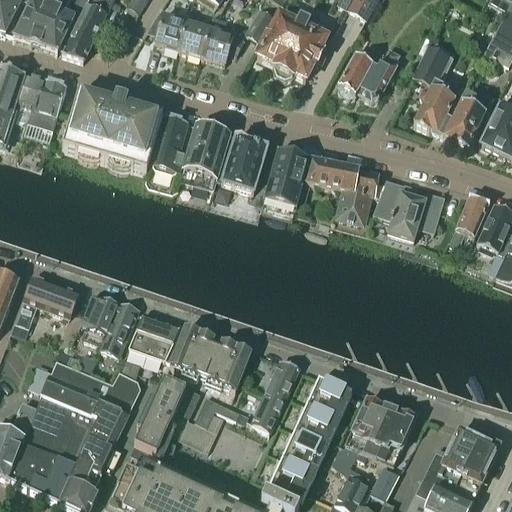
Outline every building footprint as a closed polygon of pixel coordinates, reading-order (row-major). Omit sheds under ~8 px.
[(0,0),(0,43),(4,45),(5,42),(13,45),(11,48),(13,48),(32,8),(37,0),(0,0)] [(64,64),(81,31),(61,21),(69,7),(54,0),(37,0),(32,8),(13,48),(56,61),(57,59),(62,61),(61,63),(64,64)] [(81,31),(64,64),(82,70),(114,5),(103,0),(98,0),(98,2),(96,4),(81,31)] [(133,0),(124,16),(136,24),(151,0),(150,0),(133,0)] [(213,18),(218,11),(200,0),(197,0),(194,6),(213,18)] [(200,0),(218,11),(224,0),(200,0)] [(260,0),(281,13),(287,4),(281,0),(260,0)] [(356,0),(346,18),(365,29),(381,0),(356,0)] [(328,37),(282,15),(278,25),(277,24),(265,48),(264,47),(255,65),(274,74),(272,78),(274,84),(284,89),(290,87),(292,83),(304,89),(313,71),(315,72),(320,61),(318,60),(325,47),(324,46),(328,37)] [(511,19),(507,16),(501,26),(511,32),(511,19)] [(259,50),(273,26),(259,17),(244,42),(259,50)] [(153,52),(178,59),(186,30),(189,23),(172,18),(162,23),(153,52)] [(511,32),(501,26),(496,36),(511,45),(511,32)] [(234,64),(242,49),(232,44),(222,41),(225,31),(211,27),(208,37),(200,66),(224,73),(227,61),(234,64)] [(200,66),(208,37),(186,30),(178,59),(200,66)] [(511,45),(496,36),(490,46),(502,53),(511,58),(511,45)] [(490,46),(485,56),(497,63),(502,53),(490,46)] [(441,145),(442,146),(463,102),(452,97),(449,98),(439,94),(435,92),(438,86),(441,87),(451,66),(447,64),(443,62),(445,59),(443,55),(435,51),(431,52),(430,56),(426,54),(411,84),(426,92),(427,95),(421,97),(418,103),(420,110),(423,111),(412,133),(428,141),(428,140),(431,141),(431,144),(437,147),(441,145)] [(511,58),(502,53),(497,63),(509,70),(511,65),(511,58)] [(393,74),(399,63),(388,57),(382,67),(381,67),(376,76),(372,74),(376,67),(359,57),(337,96),(337,97),(339,103),(347,108),(354,106),(356,104),(371,112),(377,111),(396,75),(393,74)] [(0,156),(10,127),(24,83),(0,76),(0,156)] [(23,131),(28,132),(33,119),(34,119),(43,89),(24,83),(10,127),(13,128),(14,130),(21,133),(23,131)] [(65,96),(43,89),(34,119),(33,119),(28,132),(52,140),(56,126),(65,96)] [(62,158),(107,171),(145,182),(161,124),(124,113),(79,100),(62,158)] [(464,101),(463,102),(442,146),(450,150),(450,151),(466,159),(490,110),(475,102),(474,105),(464,101)] [(511,168),(511,112),(504,108),(495,127),(488,123),(483,132),(491,136),(482,154),(511,168)] [(179,182),(184,162),(178,161),(187,131),(163,125),(149,173),(179,182)] [(212,198),(228,145),(229,144),(195,134),(182,178),(179,190),(212,198)] [(253,201),(264,165),(266,157),(245,151),(246,149),(234,146),(221,191),(253,201)] [(309,169),(309,168),(276,159),(276,160),(277,160),(264,208),(263,208),(263,209),(294,217),(307,168),(309,169)] [(374,205),(378,182),(357,178),(357,177),(310,168),(304,191),(341,198),(335,226),(363,232),(370,204),(374,205)] [(386,189),(372,224),(390,229),(387,242),(412,249),(416,236),(433,241),(443,206),(426,201),(424,209),(413,206),(415,198),(386,189)] [(473,246),(487,213),(467,204),(448,250),(458,254),(463,242),(473,246)] [(476,253),(502,265),(503,263),(511,243),(511,223),(493,215),(476,253)] [(511,243),(503,263),(502,265),(494,283),(501,286),(506,287),(511,286),(511,284),(511,243)] [(0,336),(2,330),(18,291),(18,290),(0,283),(0,336)] [(69,326),(77,302),(68,299),(32,286),(15,332),(13,331),(10,341),(24,346),(27,336),(28,337),(36,314),(59,322),(69,326)] [(82,347),(101,353),(103,349),(119,312),(97,305),(91,304),(79,332),(85,335),(82,347)] [(117,366),(123,355),(139,319),(119,312),(103,349),(101,353),(99,358),(117,366)] [(163,370),(168,359),(180,333),(143,321),(133,346),(128,357),(163,370)] [(217,357),(211,354),(214,347),(185,335),(169,376),(235,401),(251,361),(220,349),(217,357)] [(65,373),(69,363),(58,360),(55,369),(65,373)] [(41,401),(35,417),(22,454),(24,455),(9,492),(27,499),(54,511),(93,511),(97,504),(91,502),(100,483),(99,483),(126,422),(127,423),(139,399),(136,390),(118,381),(111,394),(87,384),(95,367),(82,362),(75,379),(65,375),(65,373),(55,369),(51,383),(48,382),(41,401)] [(282,412),(297,377),(298,377),(279,368),(263,403),(282,412)] [(41,401),(48,382),(49,379),(36,374),(28,396),(41,401)] [(338,430),(351,401),(317,387),(304,415),(338,430)] [(184,400),(185,398),(163,389),(133,454),(155,464),(156,462),(183,400),(184,400)] [(188,427),(200,402),(187,396),(176,421),(188,427)] [(267,443),(282,412),(263,403),(249,431),(244,429),(243,432),(244,432),(245,430),(268,440),(267,443)] [(206,436),(214,418),(214,417),(217,410),(205,405),(194,430),(206,436)] [(366,407),(344,455),(366,463),(368,464),(390,416),(366,407)] [(228,425),(231,417),(217,410),(214,417),(214,418),(217,419),(216,420),(228,425)] [(14,431),(14,433),(0,427),(0,487),(7,491),(22,454),(35,417),(22,412),(14,431)] [(325,457),(338,430),(304,415),(292,442),(325,457)] [(390,416),(368,464),(392,474),(414,427),(414,426),(390,416)] [(239,421),(231,417),(228,425),(235,429),(239,421)] [(206,437),(216,441),(223,426),(213,422),(206,437)] [(446,461),(436,482),(444,486),(456,492),(478,446),(471,443),(470,445),(457,438),(457,439),(446,461)] [(313,484),(325,457),(292,442),(279,469),(313,484)] [(478,446),(456,492),(476,501),(499,454),(484,447),(484,448),(478,446)] [(168,468),(174,454),(170,452),(164,466),(168,468)] [(339,457),(331,473),(344,484),(344,485),(347,487),(334,511),(356,511),(361,505),(365,507),(368,501),(385,509),(399,483),(382,474),(373,493),(367,490),(366,490),(368,486),(363,484),(348,476),(354,464),(364,469),(366,463),(344,455),(339,457)] [(437,456),(415,501),(428,508),(434,494),(439,496),(444,486),(436,482),(446,461),(437,456)] [(301,510),(313,484),(279,469),(267,495),(274,498),(275,497),(292,505),(292,506),(301,510)] [(275,497),(274,498),(271,505),(263,502),(258,511),(220,511),(155,482),(151,490),(125,478),(108,511),(289,511),(292,506),(292,505),(275,497)] [(428,508),(425,511),(470,511),(471,511),(439,496),(434,494),(428,508)]
